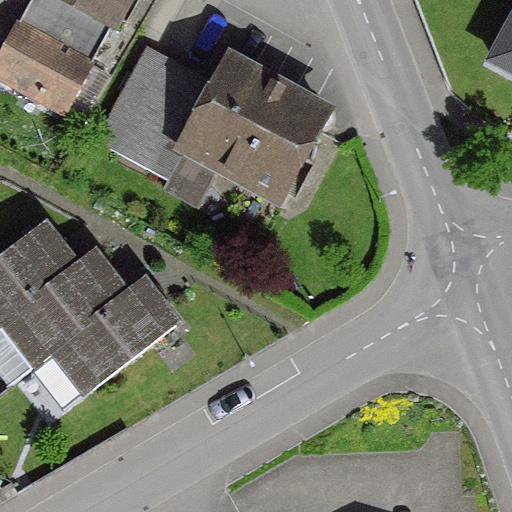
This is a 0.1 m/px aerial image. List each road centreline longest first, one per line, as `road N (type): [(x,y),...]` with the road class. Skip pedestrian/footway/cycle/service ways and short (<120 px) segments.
road 1 (residential): [(477,294),(92,511)]
road 2 (residential): [(358,0),(464,250)]
